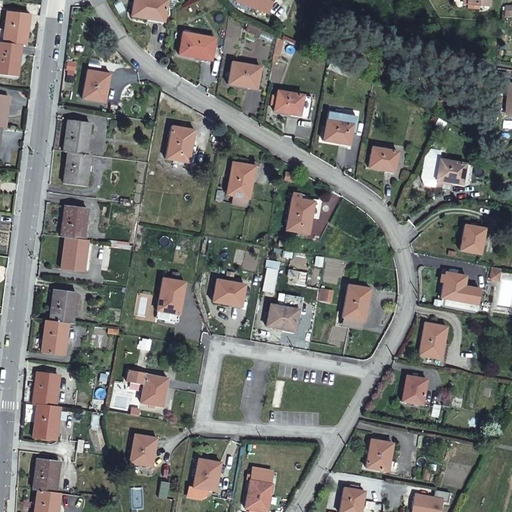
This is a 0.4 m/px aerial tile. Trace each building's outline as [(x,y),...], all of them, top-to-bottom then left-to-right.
[(164,20),(167,0),(134,0),(132,14),(164,20)] [(21,43),(25,43),(29,12),(8,9),(3,40),(16,42),(21,43)] [(256,34),(258,28),(252,25),(249,31),(256,34)] [(218,36),(185,31),(181,52),(214,58),(218,36)] [(3,40),(0,39),(0,73),(16,76),(21,43),(16,42),(3,40)] [(258,88),(263,65),(234,61),(230,82),(258,88)] [(341,74),(344,68),(336,64),(331,61),(328,67),(341,74)] [(104,102),(109,73),(88,68),(83,97),(104,102)] [(311,117),(314,97),(304,95),(303,95),(280,91),(279,96),(275,95),(273,104),(277,105),(276,110),(300,116),(301,116),(311,117)] [(0,125),(0,126),(4,126),(8,95),(0,93),(0,125)] [(357,126),(359,116),(330,111),(325,140),(350,144),(354,125),(357,126)] [(63,152),(68,153),(85,155),(90,124),(68,121),(63,152)] [(188,164),(194,132),(172,127),(166,159),(188,164)] [(395,170),(399,150),(373,146),(369,166),(395,170)] [(437,179),(441,159),(442,151),(431,148),(422,155),(418,177),(423,184),(435,186),(437,179)] [(85,187),(90,155),(85,155),(68,153),(64,184),(85,187)] [(473,164),(441,159),(437,179),(450,182),(462,184),(462,182),(468,183),(473,164)] [(249,199),(255,167),(233,163),(228,195),(249,199)] [(450,182),(437,179),(435,186),(449,189),(450,182)] [(309,232),(315,200),(300,198),(293,197),(287,228),(309,232)] [(61,238),(63,238),(83,241),(87,211),(65,208),(61,238)] [(479,255),(484,229),(464,225),(459,251),(479,255)] [(81,273),(85,241),(83,241),(63,238),(59,270),(81,273)] [(276,266),(265,264),(261,287),(271,289),(276,266)] [(440,308),(461,312),(463,302),(461,301),(466,276),(445,273),(441,297),(442,298),(440,308)] [(176,322),(183,281),(161,277),(154,318),(176,322)] [(240,304),(244,283),(216,278),(212,299),(240,304)] [(349,280),(343,312),(356,314),(366,316),(367,312),(372,284),(349,280)] [(330,287),(322,286),(320,297),(328,298),(330,287)] [(67,324),(71,325),(75,293),(54,291),(50,322),(67,324)] [(295,328),(298,306),(284,304),(271,301),(266,323),(295,328)] [(356,314),(343,312),(341,323),(364,326),(366,316),(356,314)] [(67,324),(50,322),(46,322),(42,353),(63,356),(67,324)] [(419,364),(442,368),(444,359),(451,326),(427,322),(419,364)] [(33,405),(37,406),(53,408),(57,376),(37,373),(33,405)] [(162,405),(167,377),(154,375),(145,374),(140,401),(162,405)] [(422,406),(427,379),(407,375),(402,401),(422,406)] [(53,441),(58,408),(53,408),(37,406),(32,438),(53,441)] [(152,466),(157,438),(134,434),(130,462),(152,466)] [(388,471),(393,443),(388,442),(372,439),(367,466),(388,471)] [(216,478),(219,460),(209,459),(198,457),(193,484),(214,488),(216,478)] [(37,459),(32,490),(36,491),(54,493),(58,462),(37,459)] [(266,509),(271,481),(260,479),(251,477),(247,499),(246,505),(266,509)] [(167,498),(170,483),(163,481),(160,497),(167,498)] [(342,511),(361,511),(366,489),(346,485),(341,511),(342,511)] [(54,493),(36,491),(32,511),(55,511),(57,493),(54,493)]
